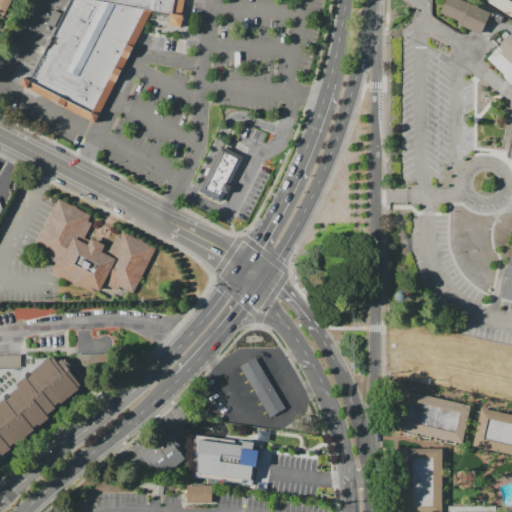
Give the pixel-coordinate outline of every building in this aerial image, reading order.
[(0,0),(12,0),(5,16),(3,15),(0,20),(0,0)] [(87,0),(153,12),(96,124),(27,88),(69,0),(87,0)] [(87,0),(185,0),(182,16),(184,16),(182,28),(172,27),(169,26),(171,14),(153,12),(87,0)] [(444,0),(465,0),(468,1),(467,3),(490,13),(480,35),(460,26),(461,22),(439,13),(444,0)] [(511,17),(482,0),(509,0),(511,1),(511,17)] [(511,85),(503,76),(504,75),(486,58),(511,33),(511,34),(511,85)] [(223,202),(245,157),(222,146),(199,191),(223,202)] [(59,199),(91,215),(88,221),(92,223),(85,237),(90,240),(91,238),(105,245),(104,247),(109,250),(116,235),(120,237),(123,232),(157,249),(134,294),(120,287),(118,291),(105,284),(98,296),(51,272),(56,263),(32,251),(59,199)] [(511,300),(501,298),(511,246),(511,300)] [(76,354),(108,354),(108,367),(76,367),(76,354)] [(0,355),(21,355),(21,368),(0,368),(0,355)] [(0,401),(4,398),(5,400),(10,396),(9,394),(18,387),(15,384),(26,376),(28,378),(31,375),(30,373),(50,358),(51,359),(54,356),(58,361),(63,357),(71,367),(68,368),(72,373),(74,371),(85,385),(47,415),(49,418),(0,456),(0,401)] [(242,366),(257,357),(286,409),(271,417),(242,366)] [(405,391),(470,405),(461,444),(397,429),(405,391)] [(481,408),(511,415),(511,455),(473,447),(481,408)] [(167,425),(185,448),(180,452),(186,460),(165,476),(160,470),(154,475),(134,450),(167,425)] [(198,436),(243,443),(243,441),(255,443),(254,449),(256,449),(252,480),(198,472),(198,436)] [(442,449),(442,511),(403,511),(403,449),(442,449)] [(140,479),(165,482),(163,496),(155,495),(155,491),(139,489),(140,479)] [(187,485),(212,486),(212,503),(187,503),(187,485)]
